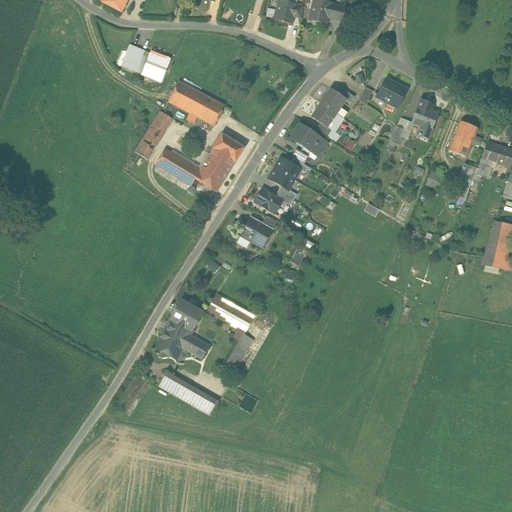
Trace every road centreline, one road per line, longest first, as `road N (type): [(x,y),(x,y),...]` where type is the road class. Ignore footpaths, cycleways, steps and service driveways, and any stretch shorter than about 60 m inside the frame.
road 1 (residential): [(323,70),(28,511)]
road 2 (residential): [(323,70),(233,30),(132,22),(80,0)]
